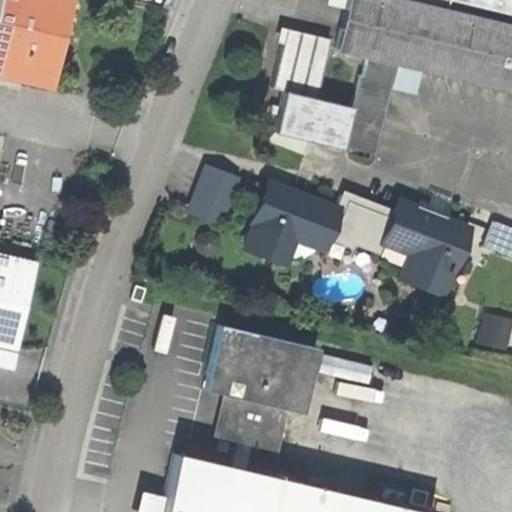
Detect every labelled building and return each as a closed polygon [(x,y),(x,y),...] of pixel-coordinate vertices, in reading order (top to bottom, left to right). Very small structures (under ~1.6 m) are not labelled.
[(0,0),(0,76),(45,87),(65,0),(0,0)] [(511,0),(341,0),(330,48),(511,88),(511,0)] [(278,89),(269,131),(371,154),(392,63),(362,56),(350,107),(313,98),(327,38),(282,28),(269,86),(278,89)] [(74,154),(1,138),(0,144),(0,240),(52,253),(74,154)] [(231,178),(202,166),(184,209),(213,221),(231,178)] [(330,206),(265,181),(240,246),(270,257),(280,233),(314,246),(330,206)] [(347,245),(362,204),(336,194),(321,235),(347,245)] [(439,291),(464,227),(397,202),(381,243),(407,253),(399,276),(439,291)] [(390,215),(362,204),(347,245),(374,256),(390,215)] [(0,363),(1,364),(25,264),(0,258),(0,363)] [(471,336),(499,344),(508,314),(480,305),(471,336)] [(312,347),(214,325),(199,390),(218,394),(208,437),(273,452),(283,409),(297,412),(312,347)] [(405,511),(181,458),(167,511),(405,511)]
